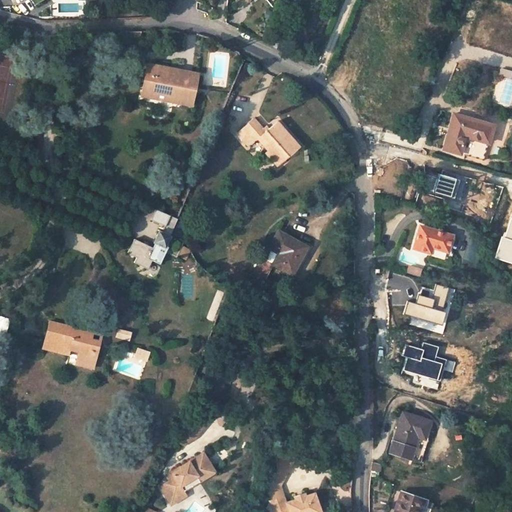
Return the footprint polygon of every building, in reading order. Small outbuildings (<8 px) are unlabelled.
[(191,105),(198,73),(177,70),(176,69),(175,69),(174,69),(173,69),(172,70),(171,71),(170,72),(158,70),(159,66),(152,64),(149,80),(147,80),(144,96),(191,105)] [(501,75),(511,78),(511,75),(511,71),(502,69),(501,75)] [(492,126),(453,115),(443,149),(482,161),(492,126)] [(277,166),(300,146),(277,121),(265,131),(254,118),(236,133),(248,147),(257,139),(267,151),(265,153),(277,166)] [(371,151),(377,149),(376,141),(369,142),(369,143),(370,145),(370,146),(370,147),(371,148),(371,151)] [(163,260),(170,245),(168,244),(173,233),(173,231),(179,217),(161,209),(158,217),(170,222),(166,230),(161,228),(156,240),(158,240),(156,245),(137,236),(131,250),(140,254),(138,259),(152,265),(155,257),(163,260)] [(451,235),(420,226),(413,249),(430,254),(432,248),(446,252),(451,235)] [(284,230),(258,272),(268,278),(277,262),(295,273),(312,247),(284,230)] [(185,258),(189,249),(182,246),(178,256),(185,258)] [(435,249),(433,255),(444,259),(446,253),(435,249)] [(406,272),(419,276),(421,269),(408,265),(406,272)] [(0,314),(0,331),(5,333),(11,319),(0,314)] [(52,320),(51,323),(77,329),(78,326),(52,320)] [(101,337),(87,334),(88,328),(78,326),(77,329),(51,323),(46,342),(70,349),(72,343),(80,344),(78,356),(96,359),(101,337)] [(88,328),(87,334),(101,337),(102,332),(88,328)] [(121,328),(119,337),(129,340),(132,332),(121,328)] [(147,360),(150,350),(137,347),(135,356),(147,360)] [(423,440),(429,421),(402,413),(389,452),(409,459),(412,449),(416,437),(423,440)] [(170,475),(159,481),(169,500),(185,492),(182,486),(214,469),(203,450),(167,468),(170,475)] [(282,457),(264,489),(272,511),(283,511),(280,503),(284,502),(278,486),(292,463),(282,457)] [(379,471),(380,464),(372,462),(371,470),(379,471)] [(284,502),(280,503),(283,511),(317,511),(320,511),(313,491),(284,502)] [(417,511),(422,499),(400,492),(393,511),(417,511)] [(417,511),(421,511),(426,500),(422,499),(417,511)]
